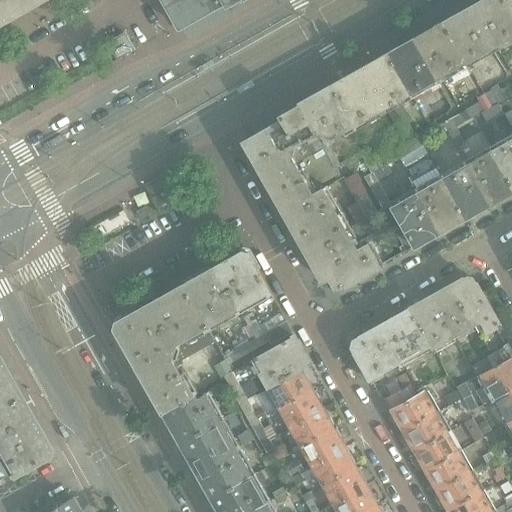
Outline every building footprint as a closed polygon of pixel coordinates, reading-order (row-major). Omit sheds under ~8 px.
[(0,0),(0,20),(35,0),(0,0)] [(160,0),(179,32),(226,5),(227,8),(240,0),(160,0)] [(467,63),(511,38),(511,12),(505,0),(484,0),(445,22),(467,63)] [(467,63),(445,22),(388,54),(411,95),(412,95),(467,63)] [(125,32),(107,42),(117,60),(135,50),(125,32)] [(416,101),(412,95),(411,95),(388,54),(332,86),(355,127),(386,109),(402,138),(406,137),(414,132),(409,124),(413,122),(404,107),(416,101)] [(355,127),(332,86),(280,115),(283,120),(297,145),(321,132),(329,146),(330,145),(328,142),(355,127)] [(511,94),(507,86),(500,90),(506,99),(511,95),(511,94)] [(491,90),(484,94),(491,107),(498,104),(499,103),(494,94),(491,90)] [(500,90),(494,94),(499,103),(506,99),(500,90)] [(484,94),(478,98),(479,102),(484,111),(487,109),(491,107),(484,94)] [(479,102),(472,106),(478,115),(484,111),(479,102)] [(502,111),(498,104),(491,107),(487,109),(491,117),(502,111)] [(472,106),(465,110),(471,119),(478,115),(472,106)] [(465,110),(458,114),(464,123),(471,119),(465,110)] [(458,114),(452,118),(457,127),(464,123),(458,114)] [(452,118),(445,121),(450,131),(456,127),(457,127),(452,118)] [(297,145),(283,120),(253,137),(250,150),(256,162),(277,150),(293,156),(296,145),(297,145)] [(445,121),(438,125),(443,134),(445,133),(450,131),(445,121)] [(431,124),(429,125),(437,138),(443,134),(438,125),(436,122),(431,124)] [(429,125),(422,129),(424,133),(429,142),(437,138),(429,125)] [(464,142),(456,127),(450,131),(445,133),(451,138),(457,146),(464,142)] [(347,228),(326,190),(322,184),(339,174),(336,169),(340,167),(329,146),(321,132),(297,145),(296,145),(293,156),(277,150),(256,162),(323,279),(330,275),(337,288),(342,285),(342,287),(380,266),(365,239),(356,244),(354,240),(381,224),(382,220),(368,194),(357,200),(367,218),(347,228)] [(424,133),(417,137),(422,146),(429,142),(424,133)] [(450,141),(447,136),(442,139),(445,144),(450,141)] [(417,137),(410,141),(415,150),(422,146),(417,137)] [(511,187),(511,139),(492,151),(511,187)] [(410,141),(403,145),(408,154),(415,150),(410,141)] [(403,145),(397,149),(402,158),(408,154),(403,145)] [(363,158),(371,153),(369,148),(360,153),(363,158)] [(397,149),(390,152),(395,162),(402,158),(397,149)] [(380,150),(372,155),(374,158),(377,163),(381,169),(388,165),(383,156),(380,150)] [(465,218),(511,191),(511,187),(492,151),(443,179),(465,218)] [(390,152),(383,156),(388,165),(395,162),(390,152)] [(366,163),(374,158),(372,155),(371,153),(363,158),(366,163)] [(368,168),(377,163),(374,158),(366,163),(368,168)] [(381,169),(377,163),(368,168),(371,173),(373,173),(381,169)] [(379,184),(394,176),(388,165),(381,169),(373,173),(375,178),(378,183),(379,184)] [(151,197),(175,183),(169,172),(145,186),(151,197)] [(375,178),(373,173),(371,173),(364,177),(367,182),(375,178)] [(378,183),(375,178),(367,182),(370,187),(378,183)] [(465,218),(443,179),(392,207),(395,212),(397,216),(400,221),(403,226),(406,231),(408,236),(411,241),(414,246),(465,218)] [(373,192),(381,187),(379,184),(378,183),(370,187),(373,192)] [(171,187),(152,198),(161,213),(180,203),(177,197),(174,191),(171,187)] [(375,197),(384,192),(381,187),(373,192),(375,197)] [(378,202),(386,197),(384,192),(375,197),(378,202)] [(381,207),(389,202),(386,197),(378,202),(381,207)] [(384,211),(392,207),(389,202),(381,207),(384,211)] [(395,212),(392,207),(384,211),(386,216),(395,212)] [(151,220),(145,208),(137,212),(142,224),(151,220)] [(389,221),(397,216),(395,212),(386,216),(389,221)] [(392,226),(400,221),(397,216),(389,221),(392,226)] [(394,231),(403,226),(400,221),(392,226),(394,231)] [(397,236),(406,231),(403,226),(394,231),(397,236)] [(400,241),(408,236),(406,231),(397,236),(400,241)] [(411,241),(408,236),(400,241),(403,246),(411,241)] [(404,252),(414,246),(411,241),(403,246),(401,247),(404,252)] [(239,313),(272,295),(249,255),(241,252),(183,285),(206,328),(237,310),(239,313)] [(499,323),(477,284),(476,285),(472,279),(468,277),(463,280),(463,279),(452,285),(475,327),(484,322),(489,332),(496,328),(495,326),(499,323)] [(206,328),(183,285),(122,320),(118,332),(153,394),(158,402),(164,412),(195,394),(187,379),(185,380),(173,360),(178,344),(206,328)] [(475,327),(452,285),(410,308),(431,346),(433,351),(475,327)] [(370,379),(431,346),(410,308),(361,336),(361,337),(354,340),(353,347),(356,353),(370,379)] [(270,345),(293,332),(287,321),(264,334),(269,343),(270,345)] [(264,334),(260,336),(265,345),(269,343),(264,334)] [(297,365),(308,359),(294,335),(250,360),(267,390),(300,370),(297,365)] [(260,336),(256,339),(261,347),(265,345),(260,336)] [(256,339),(252,341),(257,350),(261,347),(256,339)] [(252,341),(248,343),(252,352),(257,350),(252,341)] [(248,343),(243,346),(248,354),(252,352),(248,343)] [(243,346),(239,348),(244,357),(248,354),(243,346)] [(494,367),(511,356),(511,353),(507,346),(488,356),(494,367)] [(239,348),(235,350),(240,359),(244,357),(239,348)] [(235,350),(231,353),(236,361),(240,359),(235,350)] [(231,353),(227,355),(232,363),(236,361),(231,353)] [(223,357),(223,358),(227,366),(232,363),(227,355),(225,357),(224,357),(223,357)] [(494,367),(488,356),(476,363),(470,367),(476,378),(480,375),(494,367)] [(511,421),(511,356),(494,367),(480,375),(508,424),(511,421)] [(0,405),(17,396),(0,366),(0,405)] [(407,372),(405,373),(412,386),(416,392),(425,387),(417,372),(414,374),(411,368),(406,370),(407,372)] [(312,390),(307,383),(308,380),(305,374),(302,373),(300,370),(267,390),(278,409),(312,390)] [(400,377),(382,387),(389,399),(412,386),(405,373),(404,374),(404,372),(399,375),(400,377)] [(234,377),(232,373),(224,377),(227,382),(234,377)] [(229,386),(236,381),(234,377),(227,382),(229,386)] [(231,390),(239,386),(236,381),(229,386),(231,390)] [(472,395),(466,384),(457,389),(463,400),(472,395)] [(234,394),(241,390),(239,386),(231,390),(234,394)] [(392,410),(426,392),(425,390),(427,389),(425,387),(416,392),(412,386),(389,399),(387,400),(392,410)] [(236,398),(244,394),(241,390),(234,394),(236,398)] [(256,395),(253,390),(244,395),(246,398),(247,401),(256,395)] [(289,429),(322,409),(318,401),(319,398),(315,392),(313,392),(312,390),(278,409),(289,429)] [(461,399),(457,391),(444,398),(449,406),(461,399)] [(437,412),(426,392),(392,410),(394,413),(393,415),(397,421),(399,421),(404,430),(437,412)] [(218,421),(203,394),(198,397),(197,395),(196,394),(195,394),(164,412),(164,414),(174,430),(181,442),(218,421)] [(246,398),(244,395),(244,394),(236,398),(238,403),(246,398)] [(45,447),(32,424),(17,396),(0,405),(0,461),(8,476),(42,456),(45,447)] [(241,407),(248,403),(247,401),(246,398),(238,403),(241,407)] [(238,412),(231,400),(226,403),(233,415),(238,412)] [(251,407),(248,403),(241,407),(243,411),(251,407)] [(265,416),(260,406),(254,409),(259,419),(265,416)] [(253,411),(251,407),(243,411),(245,415),(253,411)] [(471,420),(464,408),(454,413),(461,426),(471,420)] [(333,428),(332,427),(333,424),(330,418),(327,418),(322,409),(289,429),(299,447),(333,428)] [(248,420),(255,415),(253,411),(245,415),(248,420)] [(447,432),(437,412),(404,430),(405,432),(404,435),(408,441),(410,441),(415,449),(447,432)] [(258,419),(255,415),(248,420),(250,424),(258,419)] [(260,424),(258,420),(258,419),(250,424),(253,428),(260,424)] [(250,477),(234,450),(218,421),(181,442),(212,498),(250,477)] [(492,431),(485,421),(477,425),(483,436),(492,431)] [(263,428),(260,424),(253,428),(255,432),(263,428)] [(276,435),(270,424),(263,429),(265,432),(267,437),(269,439),(276,435)] [(265,432),(263,429),(263,428),(255,432),(257,437),(265,432)] [(344,448),(344,447),(339,439),(340,436),(337,430),(334,430),(333,428),(299,447),(310,467),(344,448)] [(244,445),(254,440),(249,431),(239,437),(244,445)] [(450,431),(447,432),(415,449),(416,452),(416,455),(419,461),(422,461),(426,470),(461,451),(450,431)] [(267,437),(265,432),(257,437),(260,441),(267,437)] [(269,441),(269,439),(267,437),(260,441),(262,445),(269,441)] [(272,445),(269,441),(262,445),(264,449),(272,445)] [(274,450),(272,445),(264,449),(267,454),(274,450)] [(321,485),(355,467),(354,465),(355,462),(351,456),(349,456),(344,448),(310,467),(321,485)] [(472,470),(461,451),(426,470),(428,472),(427,475),(430,481),(433,481),(438,490),(472,470)] [(278,460),(274,452),(261,459),(265,467),(278,460)] [(495,458),(491,452),(482,457),(486,463),(495,458)] [(498,461),(507,456),(504,452),(496,456),(498,461)] [(510,462),(507,457),(498,462),(501,467),(510,462)] [(332,505),(365,485),(361,478),(362,475),(358,469),(356,468),(355,467),(321,485),(332,505)] [(483,490),(472,470),(438,490),(439,492),(438,495),(441,500),(444,501),(449,509),(483,490)] [(496,483),(505,477),(502,472),(493,478),(496,483)] [(304,481),(300,473),(292,478),(296,486),(304,481)] [(269,511),(250,477),(212,498),(219,511),(269,511)] [(362,511),(376,505),(375,503),(376,500),(373,494),(370,494),(365,485),(332,505),(336,511),(362,511)] [(275,498),(285,492),(282,487),(272,494),(275,498)] [(491,511),(495,510),(483,490),(449,509),(450,511),(491,511)] [(278,503),(288,497),(285,492),(275,498),(278,503)] [(511,501),(511,492),(511,493),(503,498),(506,504),(511,501)] [(82,511),(74,498),(48,511),(82,511)]
